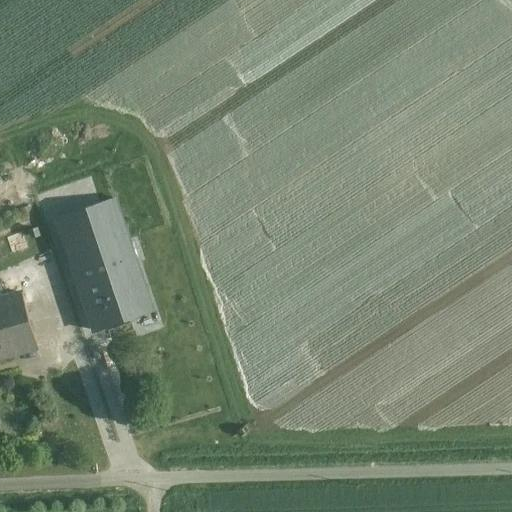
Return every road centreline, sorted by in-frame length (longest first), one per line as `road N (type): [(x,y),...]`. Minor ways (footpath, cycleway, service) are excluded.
road 1 (unclassified): [(154,478),(511,469)]
road 2 (unclassified): [(0,488),(154,478)]
